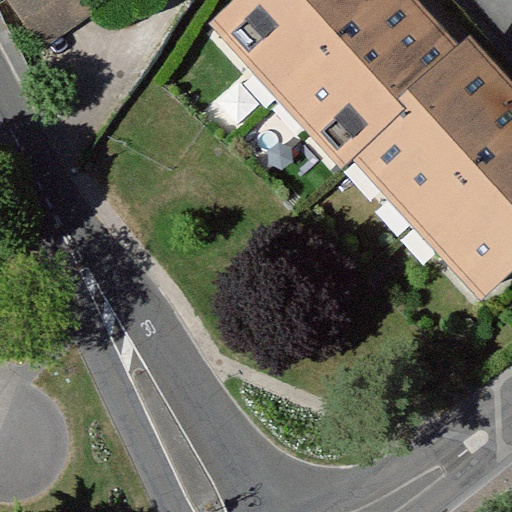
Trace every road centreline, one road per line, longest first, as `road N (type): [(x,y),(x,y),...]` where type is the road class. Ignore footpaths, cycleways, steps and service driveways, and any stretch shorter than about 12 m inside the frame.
road 1 (tertiary): [(217,511),(0,110)]
road 2 (tertiary): [(376,511),(511,414)]
